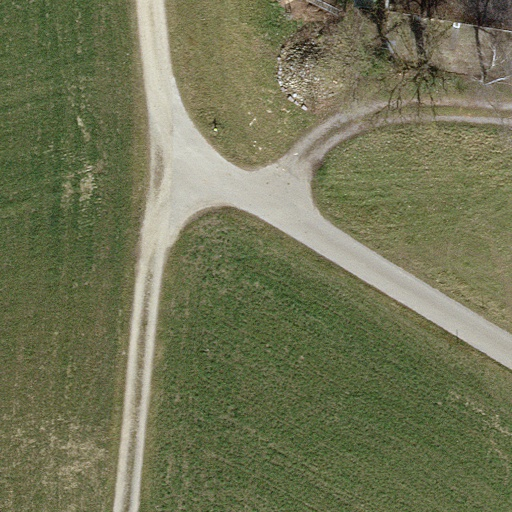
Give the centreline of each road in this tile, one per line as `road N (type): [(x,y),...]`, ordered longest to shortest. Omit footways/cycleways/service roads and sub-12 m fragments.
road 1 (track): [(132,511),(177,157),(511,352)]
road 2 (track): [(177,157),(166,0)]
